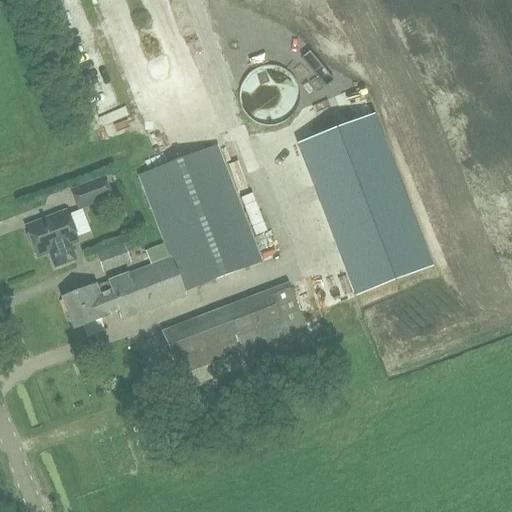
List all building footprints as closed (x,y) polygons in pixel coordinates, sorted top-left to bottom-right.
[(72,0),(62,0),(69,19),(78,15),(72,0)] [(240,87),(238,96),(240,106),(244,114),(251,121),(259,125),(268,126),(278,125),(286,121),(293,114),(297,106),(299,96),(297,87),(293,79),(286,72),(278,68),(268,66),(259,68),(251,72),(244,79),(240,87)] [(355,296),(430,267),(372,117),(297,146),(355,296)] [(145,252),(150,266),(95,287),(94,286),(61,299),(73,330),(106,318),(105,316),(117,311),(121,322),(185,298),(184,293),(261,264),(216,147),(138,177),(164,245),(145,252)] [(71,192),(77,209),(109,197),(102,180),(71,192)] [(65,213),(25,228),(27,233),(25,236),(29,244),(32,246),(36,256),(49,252),(55,266),(73,259),(68,245),(76,242),(65,213)] [(102,272),(129,261),(123,246),(96,257),(102,272)] [(249,373),(312,349),(288,287),(162,335),(177,376),(241,352),(249,373)] [(178,423),(193,417),(184,394),(169,400),(178,423)] [(151,423),(157,421),(153,411),(147,413),(151,423)]
